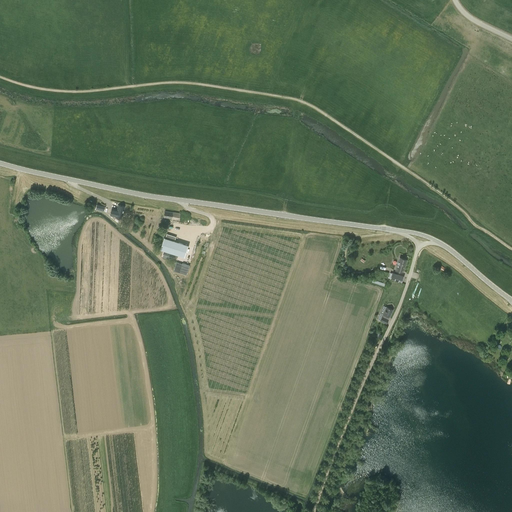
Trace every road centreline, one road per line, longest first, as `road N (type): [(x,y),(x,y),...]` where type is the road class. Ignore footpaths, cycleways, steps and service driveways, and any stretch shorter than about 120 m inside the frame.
road 1 (track): [(511,249),(304,102),(193,83),(69,91),(0,77)]
road 2 (unclassified): [(400,231),(142,196),(0,162)]
road 3 (unclassified): [(312,511),(417,247)]
